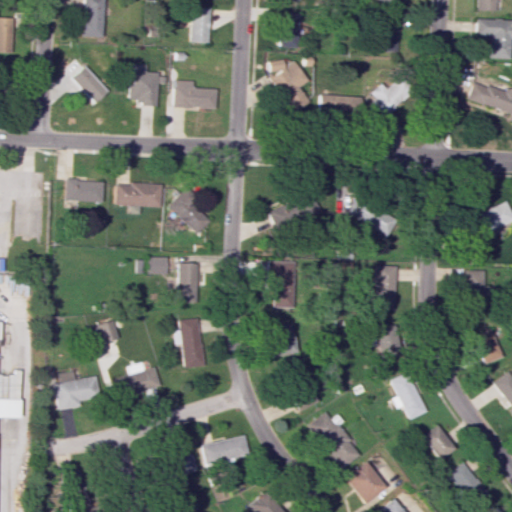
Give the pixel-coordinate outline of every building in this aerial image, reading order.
[(99,36),(99,0),(79,0),(79,36),(99,36)] [(493,10),(492,0),(473,0),(474,10),(493,10)] [(187,41),(205,41),(206,7),(188,6),(187,41)] [(295,13),(276,12),(275,46),(294,47),(295,13)] [(0,51),(9,52),(10,17),(0,16),(0,51)] [(487,35),(486,58),(507,58),(508,38),(511,38),(511,19),(473,18),(473,34),(487,35)] [(395,50),(394,21),(374,21),(375,50),(395,50)] [(305,80),(286,53),(266,67),(271,74),(266,78),(290,113),(306,101),(296,87),(305,80)] [(104,91),(79,65),(66,77),(92,103),(104,91)] [(153,105),(154,71),(128,71),(127,98),(136,98),(136,105),(153,105)] [(169,107),(211,108),(212,88),(189,87),(189,80),(170,79),(169,107)] [(366,92),(372,98),(365,104),(379,119),(406,94),(392,79),(382,88),(377,82),(366,92)] [(464,99),(507,113),(505,119),(511,121),(511,90),(503,87),(501,91),(469,81),(464,99)] [(356,95),(315,94),(314,114),(355,115),(356,95)] [(98,201),(98,180),(61,179),(60,200),(98,201)] [(157,184),(111,182),(111,204),(127,204),(127,212),(135,212),(135,205),(156,206),(157,184)] [(316,208),(306,190),(264,214),(273,231),(316,208)] [(164,205),(194,233),(207,219),(177,191),(164,205)] [(383,236),(390,215),(349,200),(343,214),(359,220),(356,226),(383,236)] [(463,218),(471,237),(511,220),(503,201),(463,218)] [(163,256),(144,256),(143,273),(163,273),(163,256)] [(268,306),(289,307),(291,261),(264,260),(264,276),(269,276),(268,306)] [(173,301),(193,302),(195,263),(174,262),(173,301)] [(392,265),(371,265),(370,309),(391,310),(392,265)] [(461,269),(460,309),(481,309),(481,269),(461,269)] [(170,343),(177,343),(179,367),(198,366),(196,318),(174,319),(175,329),(170,330),(170,343)] [(95,342),(113,338),(109,320),(92,323),(95,342)] [(289,323),(267,325),(269,354),(292,352),(289,323)] [(381,372),(398,369),(389,326),(360,331),(363,347),(376,344),(381,372)] [(496,357),(488,329),(470,334),(478,362),(496,357)] [(155,386),(150,367),(109,378),(114,397),(155,386)] [(70,378),(69,370),(54,373),(55,381),(49,383),(54,407),(96,400),(91,375),(70,378)] [(511,380),(504,370),(489,382),(511,412),(511,380)] [(399,405),(405,418),(421,411),(404,371),(386,379),(394,396),(388,398),(393,407),(399,405)] [(291,411),(312,403),(301,375),(280,383),(291,411)] [(0,416),(15,417),(16,399),(0,398),(0,416)] [(334,470),(356,455),(329,416),(326,418),(321,411),(302,424),(334,470)] [(450,449),(433,424),(417,435),(435,459),(450,449)] [(244,455),(240,434),(196,444),(200,464),(244,455)] [(161,455),(162,476),(184,475),(183,454),(161,455)] [(358,502),(381,487),(363,460),(340,475),(358,502)] [(443,473),(469,508),(486,496),(459,460),(443,473)] [(249,511),(276,511),(264,491),(244,503),(249,511)] [(400,511),(388,498),(371,511),(400,511)]
